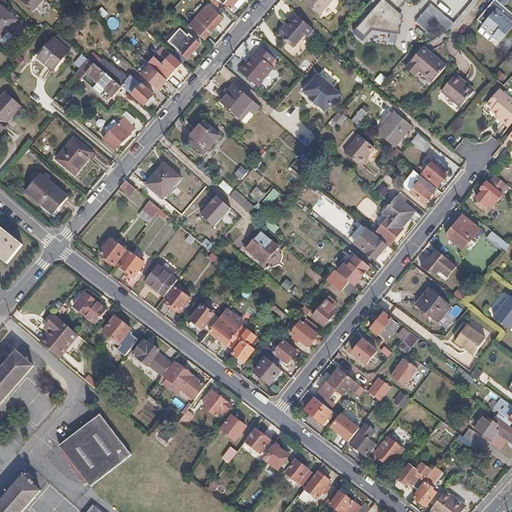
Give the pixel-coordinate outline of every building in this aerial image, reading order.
[(25,4),(32,11),(34,13),(45,0),(22,0),(21,2),(25,4)] [(156,2),(153,0),(140,0),(150,8),(156,2)] [(208,0),(211,2),(220,10),(222,7),(214,0),(208,0)] [(231,11),(241,0),(229,0),(224,6),(231,11)] [(241,0),(231,11),(234,14),(246,0),(241,0)] [(320,17),(334,0),(307,0),(304,3),(320,17)] [(378,0),(349,33),(359,41),(369,32),(397,34),(400,12),(396,9),(403,0),(378,0)] [(511,21),(511,11),(498,0),(492,0),(480,15),(486,20),(481,25),(487,30),(487,31),(493,36),(499,41),(511,27),(509,25),(511,21)] [(430,3),(423,12),(435,22),(446,31),(454,23),(430,3)] [(27,16),(32,11),(25,4),(20,10),(27,16)] [(1,7),(0,7),(0,40),(17,21),(1,7)] [(211,10),(193,31),(204,41),(223,20),(211,10)] [(435,22),(423,12),(415,22),(427,32),(435,22)] [(286,31),(284,30),(278,37),(294,50),(305,38),(308,40),(315,33),(298,18),(291,26),(286,31)] [(178,52),(187,60),(200,46),(189,36),(187,38),(180,32),(169,43),(178,52)] [(54,39),(38,59),(48,68),(53,72),(69,53),(54,39)] [(420,70),(434,82),(447,66),(425,47),(411,63),(407,68),(415,75),(420,70)] [(279,64),(263,50),(249,66),(246,64),(239,73),(258,89),(279,64)] [(173,57),(182,66),(187,60),(178,52),(173,57)] [(172,77),(182,66),(173,57),(171,55),(166,60),(163,58),(158,64),(172,77)] [(87,60),(82,56),(74,65),(79,69),(87,60)] [(128,81),(103,60),(96,68),(118,86),(145,108),(153,98),(140,86),(139,87),(129,79),(128,81)] [(153,69),(158,64),(154,60),(149,65),(151,67),(153,69)] [(118,86),(96,68),(88,61),(81,69),(98,84),(110,95),(118,86)] [(153,69),(167,82),(172,77),(158,64),(153,69)] [(159,92),(167,82),(153,69),(151,67),(142,77),(159,92)] [(319,75),(303,92),(310,98),(309,99),(318,107),(319,106),(326,111),(341,94),(319,75)] [(457,75),(442,92),(461,109),(474,94),(462,84),(464,81),(457,75)] [(106,100),(110,95),(98,84),(94,89),(106,100)] [(229,97),(222,105),(238,119),(253,103),(233,86),(226,94),(229,97)] [(491,110),(496,115),(502,120),(500,122),(507,128),(511,121),(511,100),(499,89),(486,103),(492,108),(491,110)] [(8,125),(7,124),(21,108),(5,94),(0,99),(0,132),(1,133),(8,125)] [(367,115),(361,110),(351,122),(357,126),(367,115)] [(380,122),(384,125),(392,115),(388,111),(380,122)] [(123,117),(124,118),(132,125),(135,121),(126,113),(123,117)] [(392,115),(384,125),(377,134),(395,149),(412,128),(394,113),(392,115)] [(132,125),(124,118),(103,141),(114,152),(136,129),(132,125)] [(203,156),(220,138),(204,123),(187,142),(203,156)] [(292,134),(305,145),(310,140),(297,129),(292,134)] [(511,133),(501,146),(507,152),(509,151),(511,153),(511,133)] [(424,154),(431,146),(418,135),(411,143),(424,154)] [(375,149),(360,137),(345,155),(362,169),(369,161),(366,159),(375,149)] [(55,160),(75,177),(94,154),(74,138),(55,160)] [(423,177),(437,189),(447,177),(433,164),(423,177)] [(162,200),(181,179),(164,165),(158,172),(159,173),(147,186),(162,200)] [(436,190),(414,172),(404,185),(404,188),(424,205),(436,190)] [(40,176),(25,192),(54,216),(68,199),(40,176)] [(136,189),(127,181),(120,189),(130,197),(136,189)] [(500,196),(503,193),(491,183),(488,186),(487,185),(481,192),(483,193),(476,201),(478,203),(475,206),(486,216),(493,208),(502,197),(500,196)] [(201,217),(215,230),(232,211),(218,197),(201,217)] [(396,198),(390,205),(382,215),(387,220),(375,234),(390,246),(403,231),(401,229),(414,213),(396,198)] [(153,219),(157,214),(160,210),(151,202),(143,211),(153,219)] [(164,220),(168,217),(160,210),(157,214),(164,220)] [(149,225),(153,219),(143,211),(139,216),(149,225)] [(446,238),(463,252),(470,242),(480,231),(463,217),(446,238)] [(0,257),(8,264),(23,245),(0,226),(0,257)] [(353,246),(366,230),(362,227),(349,242),(353,246)] [(387,247),(378,240),(366,230),(353,246),(363,253),(374,263),(387,247)] [(504,255),(509,248),(492,233),(486,240),(504,255)] [(264,265),(278,249),(261,234),(247,250),(264,265)] [(126,252),(112,241),(100,255),(114,266),(126,252)] [(470,242),(463,252),(458,257),(463,261),(475,246),(470,242)] [(438,273),(441,276),(450,264),(437,253),(430,261),(428,260),(421,269),(433,279),(438,273)] [(119,267),(134,278),(144,265),(129,254),(119,267)] [(345,265),(338,274),(345,280),(354,288),(370,269),(357,258),(348,268),(345,265)] [(447,280),(456,269),(450,264),(441,276),(447,280)] [(165,298),(177,282),(158,267),(146,284),(160,295),(165,298)] [(160,295),(146,284),(143,287),(158,298),(160,295)] [(165,302),(180,313),(190,300),(175,288),(165,302)] [(416,306),(438,323),(450,309),(428,290),(416,306)] [(107,310),(98,303),(85,293),(74,307),(87,318),(96,325),(107,310)] [(511,299),(510,298),(493,319),(509,332),(511,328),(511,299)] [(324,328),(335,315),(331,312),(336,306),(329,300),(313,319),(324,328)] [(209,334),(219,321),(201,307),(191,321),(209,334)] [(299,313),(307,320),(311,315),(303,309),(299,313)] [(227,310),(220,319),(237,333),(245,323),(227,310)] [(384,341),(397,325),(384,315),(371,331),(384,341)] [(132,330),(114,316),(102,332),(120,345),(131,331),(132,330)] [(240,340),(242,337),(237,333),(220,319),(219,321),(209,334),(232,351),(240,340)] [(57,338),(48,349),(65,364),(84,342),(61,323),(51,333),(57,338)] [(299,341),(307,348),(317,337),(301,323),(291,335),(295,338),(293,340),(297,343),(299,341)] [(474,357),(486,341),(467,327),(454,343),(474,357)] [(402,342),(410,333),(404,329),(397,338),(402,342)] [(131,331),(120,345),(116,349),(126,357),(139,340),(132,335),(133,333),(131,331)] [(242,337),(240,340),(250,348),(256,340),(246,332),(242,337)] [(411,352),(420,341),(410,333),(402,342),(397,349),(403,353),(407,349),(411,352)] [(250,348),(240,340),(232,351),(235,353),(233,356),(244,364),(254,351),(250,348)] [(148,366),(149,365),(164,376),(173,363),(159,352),(160,351),(151,344),(149,346),(143,341),(133,355),(148,366)] [(351,354),(365,365),(376,353),(362,341),(351,354)] [(274,355),(287,365),(297,354),(284,343),(274,355)] [(269,351),(264,346),(259,353),(264,357),(269,351)] [(392,354),(385,348),(380,353),(384,356),(382,359),(385,361),(392,354)] [(0,404),(33,367),(16,352),(0,371),(0,404)] [(270,386),(281,372),(267,360),(255,374),(270,386)] [(390,379),(407,391),(421,372),(404,360),(390,379)] [(195,401),(206,386),(175,364),(165,378),(167,380),(164,384),(179,395),(182,391),(195,401)] [(357,384),(339,370),(319,393),(328,400),(336,391),(343,396),(348,389),(351,391),(357,384)] [(379,379),(368,394),(381,404),(392,388),(379,379)] [(232,406),(212,391),(204,402),(207,403),(203,407),(217,417),(220,412),(225,416),(232,406)] [(403,411),(411,401),(400,394),(393,404),(403,411)] [(333,414),(314,399),(304,411),(323,426),(333,414)] [(511,407),(503,417),(511,422),(511,407)] [(179,422),(185,427),(194,416),(187,411),(179,422)] [(511,444),(511,429),(487,412),(475,431),(490,442),(496,434),(511,444)] [(80,469),(85,475),(92,487),(132,454),(100,415),(97,418),(99,419),(94,423),(92,421),(60,447),(69,454),(72,458),(80,469)] [(232,416),(220,430),(235,442),(247,428),(232,416)] [(446,427),(441,423),(436,429),(441,433),(446,427)] [(168,430),(162,425),(155,434),(161,439),(168,430)] [(367,459),(376,446),(369,441),(374,434),(364,426),(350,445),(367,459)] [(270,441),(255,429),(245,442),(260,454),(270,441)] [(175,435),(169,431),(162,440),(168,444),(175,435)] [(463,438),(476,448),(481,440),(468,431),(463,438)] [(408,443),(393,432),(375,455),(389,466),(408,443)] [(456,440),(474,453),(477,449),(476,448),(463,438),(459,436),(456,440)] [(289,456),(276,445),(265,460),(278,470),(289,456)] [(222,458),(228,463),(237,452),(230,447),(222,458)] [(285,474),(304,488),(314,475),(295,461),(285,474)] [(410,466),(398,481),(407,488),(408,486),(416,492),(424,482),(425,481),(432,472),(422,464),(417,471),(410,466)] [(466,474),(470,469),(465,465),(461,470),(466,474)] [(442,474),(434,468),(432,472),(425,481),(424,482),(426,484),(414,499),(425,508),(436,493),(433,491),(434,490),(432,488),(442,474)] [(298,498),(310,507),(322,492),(325,495),(329,488),(327,487),(331,482),(318,473),(298,498)] [(0,511),(21,511),(40,491),(23,476),(0,503),(0,511)] [(211,480),(203,490),(206,492),(214,482),(211,480)] [(214,482),(206,492),(209,494),(217,484),(214,482)] [(452,497),(444,492),(429,511),(430,511),(461,511),(463,510),(450,500),(452,497)] [(357,511),(361,508),(339,493),(330,506),(333,508),(330,511),(357,511)] [(465,508),(452,497),(450,500),(463,510),(465,508)]
